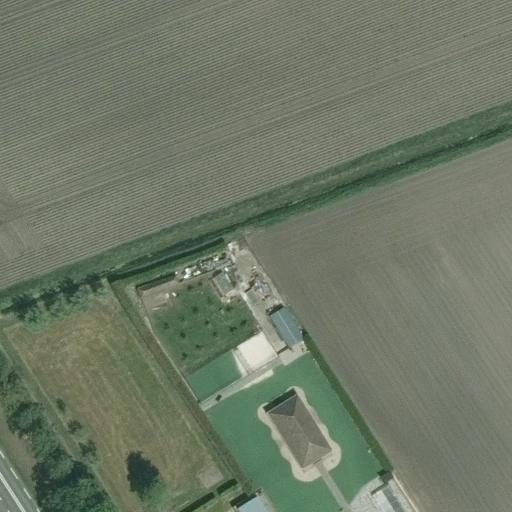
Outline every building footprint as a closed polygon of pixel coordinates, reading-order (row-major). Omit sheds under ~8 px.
[(138,292),(141,300),(179,286),(176,278),(138,292)] [(302,342),(283,311),(270,320),(289,350),(302,342)] [(301,472),(331,453),(296,398),(267,416),(301,472)] [(381,511),(400,511),(408,508),(394,481),(372,492),(381,511)] [(262,511),(256,501),(239,511),(262,511)]
